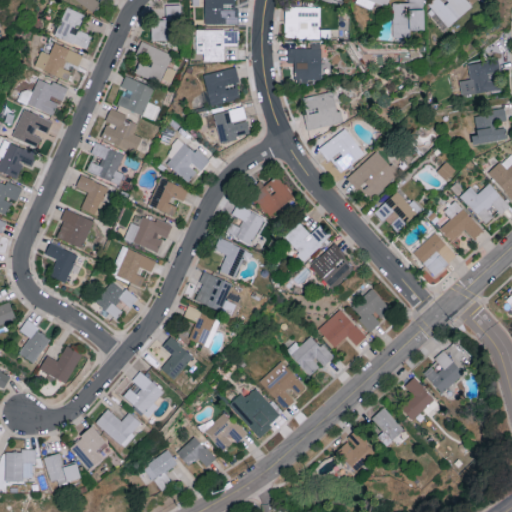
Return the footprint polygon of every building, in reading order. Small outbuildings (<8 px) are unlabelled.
[(107,0),(76,0),(93,11),(100,0),(102,0),(106,2),(107,0)] [(236,0),(204,0),(205,24),(237,23),(236,0)] [(386,6),(388,0),(356,0),(355,3),(372,10),(375,2),(386,6)] [(423,0),(408,0),(409,2),(392,3),(393,38),(408,37),(407,30),(424,30),(423,0)] [(472,5),(467,0),(429,0),(426,3),(448,27),(472,5)] [(166,19),(152,19),(152,40),(179,39),(179,4),(165,4),(166,19)] [(92,35),(79,29),(85,14),(67,6),(55,35),(86,48),(92,35)] [(320,7),(286,6),(285,37),(319,38),(320,7)] [(224,61),(224,44),(238,44),(238,29),(196,29),(196,53),(203,53),(203,61),(224,61)] [(135,54),(141,56),(135,72),(159,83),(172,54),(141,40),(135,54)] [(72,71),(63,67),(66,60),(77,66),(83,55),(55,42),(49,54),(41,50),(34,65),(67,80),(72,71)] [(321,81),(321,42),(311,42),(311,48),(287,48),(287,62),(295,62),(295,81),(321,81)] [(459,80),(461,94),(500,89),(499,79),(490,80),(489,73),(499,72),(498,59),(468,63),(470,79),(459,80)] [(203,73),(210,105),(241,98),(235,67),(203,73)] [(118,105),(155,119),(160,106),(148,102),(154,87),(125,75),(121,86),(124,88),(118,105)] [(67,87),(38,77),(33,91),(22,87),(17,101),(54,114),(58,100),(62,101),(67,87)] [(301,97),(309,129),(341,122),(334,90),(301,97)] [(213,114),(221,142),(250,134),(242,105),(213,114)] [(12,136),(38,146),(42,137),(34,134),(36,128),(48,132),(53,120),(23,108),(12,136)] [(138,124),(125,119),(127,114),(110,108),(105,122),(107,122),(100,138),(136,152),(142,137),(134,133),(138,124)] [(473,144),(506,139),(504,124),(507,124),(505,108),(474,113),(477,134),(471,135),(473,144)] [(342,172),(369,148),(347,124),(320,149),(342,172)] [(209,161),(181,138),(163,161),(189,182),(199,171),(200,172),(209,161)] [(36,153),(4,139),(0,147),(0,155),(3,157),(0,162),(0,170),(16,179),(24,162),(31,165),(36,153)] [(124,154),(95,142),(91,153),(102,157),(99,164),(90,161),(86,171),(120,184),(124,173),(117,170),(124,154)] [(348,177),(371,201),(399,173),(376,150),(348,177)] [(488,173),(511,199),(511,153),(511,152),(488,173)] [(264,186),(260,181),(248,192),(270,218),(295,196),(276,175),(264,186)] [(76,188),(87,191),(81,209),(100,214),(108,185),(80,176),(76,188)] [(149,203),(173,214),(177,206),(168,202),(171,194),(184,200),(188,189),(160,177),(149,203)] [(21,188),(0,179),(0,210),(7,213),(12,199),(16,201),(21,188)] [(510,205),(489,183),(477,194),(470,186),(460,196),(485,223),(496,213),(498,216),(510,205)] [(395,232),(417,213),(397,191),(376,210),(395,232)] [(474,239),(484,229),(454,201),(444,211),(450,218),(440,229),(453,241),(464,230),(474,239)] [(265,217),(236,203),(231,214),(242,219),(239,226),(231,222),(225,232),(251,245),(265,217)] [(94,219),(67,208),(55,235),(82,247),(94,219)] [(130,221),(124,238),(157,251),(163,237),(166,238),(171,225),(143,214),(139,225),(130,221)] [(310,232),(300,221),(284,236),(305,259),(330,235),(320,224),(310,232)] [(413,252),(435,276),(457,255),(435,232),(413,252)] [(220,269),(235,276),(247,250),(219,236),(214,248),(227,254),(220,269)] [(65,281),(78,254),(50,241),(45,252),(57,258),(49,274),(65,281)] [(356,266),(334,242),(310,264),(332,288),(356,266)] [(156,259),(122,245),(110,272),(140,284),(146,271),(150,273),(156,259)] [(233,283),(204,270),(199,280),(203,282),(195,299),(221,310),(233,283)] [(123,309),(116,304),(121,298),(130,306),(136,298),(113,279),(95,300),(116,317),(123,309)] [(371,329),(381,320),(379,317),(390,306),(372,287),(351,307),(371,329)] [(0,323),(16,317),(9,300),(0,303),(0,323)] [(208,346),(221,320),(188,304),(183,315),(196,321),(188,337),(208,346)] [(347,335),(356,344),(365,335),(340,307),(318,328),(335,346),(347,335)] [(50,335),(25,320),(19,330),(29,336),(19,353),(34,362),(50,335)] [(162,345),(173,354),(161,367),(173,378),(193,356),(171,336),(162,345)] [(59,360),(46,354),(40,370),(68,381),(80,351),(65,345),(59,360)] [(464,372),(443,350),(435,357),(443,366),(437,371),(431,365),(423,372),(442,392),(464,372)] [(258,381),(284,409),(296,398),(294,396),(305,385),(281,359),(258,381)] [(163,390),(140,370),(133,378),(142,386),(137,392),(130,387),(122,395),(147,416),(157,405),(153,402),(163,390)] [(0,385),(3,388),(10,376),(0,371),(0,385)] [(435,398),(414,376),(404,385),(413,394),(401,406),(413,419),(435,398)] [(258,435),(280,415),(255,387),(245,396),(241,392),(229,403),(258,435)] [(383,431),(378,435),(386,445),(404,430),(384,406),(371,417),(383,431)] [(141,422),(129,411),(121,420),(107,407),(95,421),(124,447),(135,434),(132,431),(141,422)] [(223,452),(245,433),(225,411),(213,421),(209,417),(200,426),(223,452)] [(102,456),(96,449),(106,440),(92,425),(69,446),(90,468),(102,456)] [(346,437),(348,440),(337,449),(356,470),(376,451),(356,429),(346,437)] [(189,464),(198,456),(206,466),(215,458),(195,435),(177,452),(189,464)] [(5,479),(31,479),(31,462),(35,462),(35,450),(5,450),(5,479)] [(43,456),(50,481),(57,479),(58,484),(81,477),(76,461),(64,465),(60,451),(43,456)]
